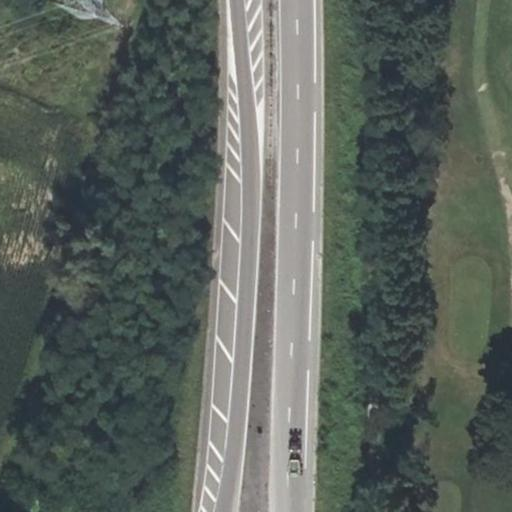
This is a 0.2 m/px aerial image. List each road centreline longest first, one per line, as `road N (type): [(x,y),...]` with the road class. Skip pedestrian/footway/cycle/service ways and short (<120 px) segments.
road 1 (primary): [(238,0),(252,161),(219,511)]
road 2 (track): [(381,511),(371,0)]
road 3 (primary): [(288,511),(297,0)]
road 4 (track): [(0,477),(52,328),(130,0)]
